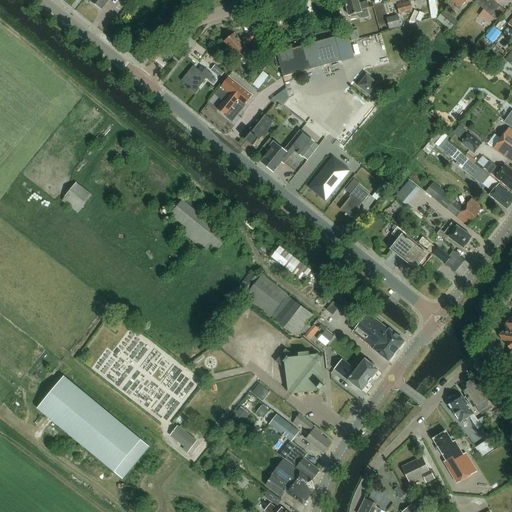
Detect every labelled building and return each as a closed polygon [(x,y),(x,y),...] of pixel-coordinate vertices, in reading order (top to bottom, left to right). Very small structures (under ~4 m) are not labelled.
[(90,0),(89,1),(101,11),(109,0),(90,0)] [(359,4),(358,0),(344,0),(349,17),(359,14),(361,19),(369,17),(367,9),(369,9),(367,2),(359,4)] [(432,0),(429,0),(431,18),(438,17),(435,0),(432,0)] [(450,0),(461,9),(468,0),(450,0)] [(500,0),(477,0),(475,3),(496,21),(505,11),(497,5),(500,0)] [(403,4),(406,13),(413,11),(411,2),(403,4)] [(399,14),(406,13),(403,4),(397,6),(399,14)] [(415,23),(420,13),(415,11),(410,20),(415,23)] [(437,20),(450,31),(457,22),(444,11),(437,20)] [(386,18),(389,30),(400,27),(397,15),(386,18)] [(495,28),(499,31),(506,23),(502,20),(495,28)] [(501,33),(494,27),(486,37),(493,44),(501,33)] [(348,30),(351,41),(359,39),(356,28),(348,30)] [(253,32),(247,36),(241,42),(234,34),(224,42),(235,55),(241,63),(247,58),(246,56),(250,53),(245,48),(251,43),(256,48),(262,43),(253,32)] [(335,38),(277,54),(283,78),(342,61),(353,58),(347,34),(335,38)] [(191,90),(196,94),(200,89),(199,89),(206,79),(208,81),(213,75),(202,66),(198,70),(193,67),(181,82),(190,88),(189,90),(190,91),(191,90)] [(224,73),(215,66),(211,71),(221,78),(224,73)] [(375,100),(383,90),(366,76),(358,86),(375,100)] [(229,78),(215,95),(224,102),(218,110),(232,122),(252,96),(229,78)] [(277,99),(285,104),(291,95),(282,89),(277,99)] [(245,141),(253,147),(259,140),(262,137),(264,139),(273,127),(271,126),(274,122),(266,116),(251,134),(245,141)] [(511,130),(509,128),(493,149),(511,162),(511,130)] [(261,163),(274,173),(282,163),(285,165),(296,152),(307,162),(319,148),(315,145),(301,133),(285,152),(274,143),(267,151),(270,153),(261,163)] [(474,154),(482,144),(469,133),(461,143),(474,154)] [(429,155),(436,146),(441,139),(435,134),(423,151),(429,155)] [(511,203),(511,194),(442,138),(436,146),(477,180),(476,181),(481,185),(481,184),(492,193),(490,196),(507,210),(511,203)] [(382,176),(390,166),(384,161),(376,171),(382,176)] [(495,178),(501,170),(489,161),(483,168),(495,178)] [(317,180),(311,188),(325,200),(344,176),(330,165),(319,177),(320,178),(318,181),(317,180)] [(495,178),(511,191),(511,173),(511,171),(505,166),(501,170),(495,178)] [(346,203),(344,206),(340,210),(351,219),(358,211),(357,211),(369,195),(358,186),(360,184),(354,180),(345,191),(351,195),(345,202),(346,203)] [(79,213),(94,195),(78,182),(63,200),(79,213)] [(481,207),(472,199),(464,208),(433,184),(426,193),(470,229),(483,213),(480,208),(481,207)] [(412,198),(403,189),(396,197),(405,205),(412,198)] [(201,208),(206,202),(191,190),(172,214),(175,217),(170,223),(206,252),(211,246),(218,251),(228,238),(221,233),(198,215),(203,210),(201,208)] [(449,238),(464,249),(472,238),(457,227),(456,228),(451,224),(444,233),(440,230),(437,235),(445,240),(445,241),(446,242),(449,238)] [(397,244),(393,250),(415,268),(425,256),(414,247),(417,244),(397,228),(392,235),(399,241),(397,244)] [(422,237),(419,242),(428,250),(432,245),(429,243),(422,237)] [(280,248),(272,258),(305,284),(313,274),(280,248)] [(445,265),(460,277),(469,265),(460,258),(461,257),(456,252),(455,253),(453,252),(449,257),(437,248),(432,255),(433,254),(446,265),(445,265)] [(238,289),(246,296),(259,280),(252,275),(250,277),(248,275),(238,289)] [(288,296),(271,318),(296,338),(296,337),(299,334),(302,337),(310,327),(307,324),(313,316),(288,296)] [(373,350),(389,362),(405,342),(389,329),(388,330),(368,314),(353,333),(374,349),(373,350)] [(507,330),(500,336),(501,338),(502,340),(504,341),(511,352),(507,359),(511,365),(511,317),(508,321),(507,321),(507,322),(507,323),(507,324),(509,326),(506,329),(507,330)] [(312,337),(319,330),(315,326),(305,337),(310,341),(311,340),(313,341),(315,339),(312,337)] [(330,342),(334,337),(326,331),(322,336),(330,342)] [(322,357),(318,354),(317,355),(309,356),(309,352),(298,353),(299,357),(294,358),(294,356),(286,349),(276,362),(284,369),(285,368),(288,391),(287,392),(292,396),(293,395),(316,392),(318,390),(321,392),(325,387),(322,385),(324,382),(321,359),(322,357)] [(379,371),(365,360),(356,371),(342,360),(334,370),(348,381),(349,381),(362,392),(379,371)] [(141,440),(64,377),(37,410),(114,473),(141,440)] [(491,410),(486,402),(494,398),(496,401),(504,397),(493,377),(486,381),(485,380),(478,384),(476,381),(474,383),(474,382),(473,383),(471,382),(468,384),(467,386),(467,387),(462,390),(468,399),(467,400),(473,409),(476,407),(482,416),(491,410)] [(482,427),(478,421),(462,397),(456,401),(455,400),(450,403),(451,405),(449,406),(450,408),(451,410),(453,412),(460,423),(469,418),(477,430),(482,427)] [(510,420),(511,418),(511,411),(504,398),(499,400),(510,420)] [(265,418),(270,411),(263,406),(258,413),(265,418)] [(269,425),(292,442),(300,432),(277,415),(269,425)] [(306,440),(312,444),(324,454),(331,444),(319,435),(321,432),(299,415),(292,424),(298,428),(300,425),(311,434),(306,440)] [(478,421),(482,427),(487,424),(483,418),(478,421)] [(186,433),(191,426),(185,421),(179,428),(178,427),(171,436),(185,447),(183,450),(188,453),(197,441),(186,433)] [(433,440),(436,444),(438,448),(437,449),(440,455),(442,454),(446,461),(444,463),(457,484),(477,472),(466,454),(463,455),(455,442),(452,443),(446,432),(433,440)] [(488,441),(476,449),(482,458),(493,450),(488,441)] [(307,455),(294,444),(291,442),(281,456),(305,475),(313,481),(320,472),(304,459),(307,455)] [(430,470),(428,471),(422,459),(403,468),(410,482),(423,476),(427,483),(434,479),(430,470)] [(285,492),(304,505),(315,490),(312,482),(285,460),(266,486),(282,497),(285,492)] [(398,488),(394,492),(401,499),(405,495),(398,488)] [(270,492),(265,498),(278,507),(282,501),(270,492)] [(380,511),(382,510),(375,507),(377,505),(365,500),(358,511),(380,511)]
